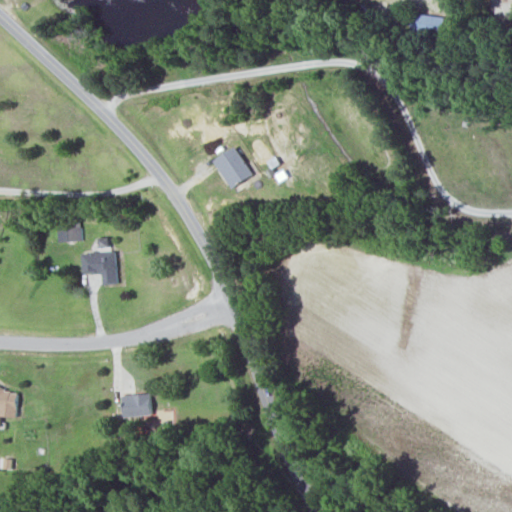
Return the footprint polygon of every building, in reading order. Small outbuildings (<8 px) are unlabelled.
[(413,33),(444,34),(444,15),(413,14),(413,33)] [(231,187),(254,175),(239,146),(215,159),(231,187)] [(59,241),(83,240),(82,226),(59,228),(59,241)] [(115,283),(114,251),(84,252),(84,273),(104,273),(104,284),(115,283)] [(18,417),(19,390),(0,388),(0,406),(0,407),(0,426),(2,427),(2,416),(18,417)] [(125,416),(153,415),(152,393),(124,394),(125,416)]
